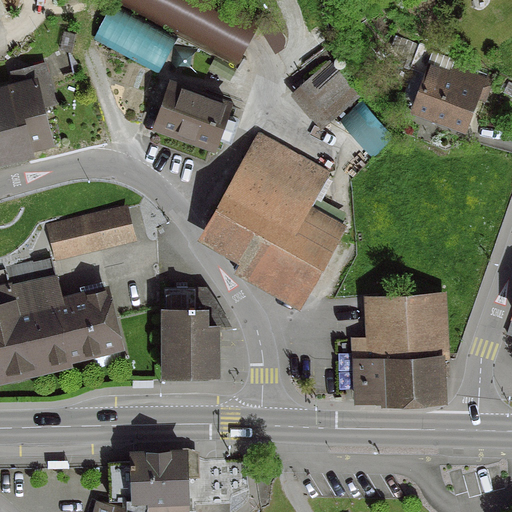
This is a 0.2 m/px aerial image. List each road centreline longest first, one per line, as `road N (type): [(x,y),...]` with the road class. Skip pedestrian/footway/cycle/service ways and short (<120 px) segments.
road 1 (residential): [(0,186),(95,163),(156,186),(258,331),(261,424)]
road 2 (secondary): [(0,425),(261,424)]
road 3 (secondary): [(261,424),(480,428)]
